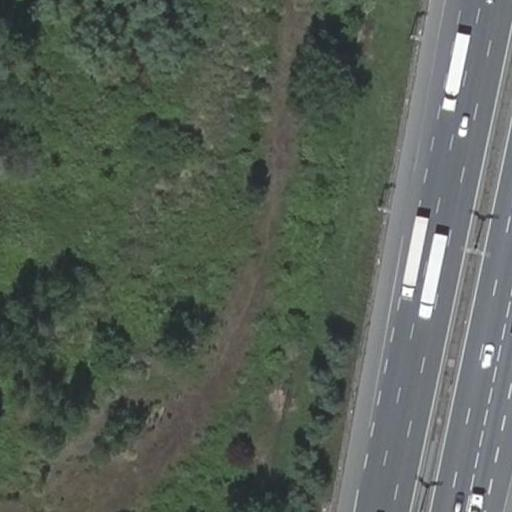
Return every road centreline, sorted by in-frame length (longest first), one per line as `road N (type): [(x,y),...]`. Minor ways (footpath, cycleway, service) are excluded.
road 1 (motorway): [(466,127),(385,511)]
road 2 (motorway): [(458,511),(511,254)]
road 3 (motorway): [(492,0),(466,127)]
road 4 (motorway): [(483,0),(466,127)]
